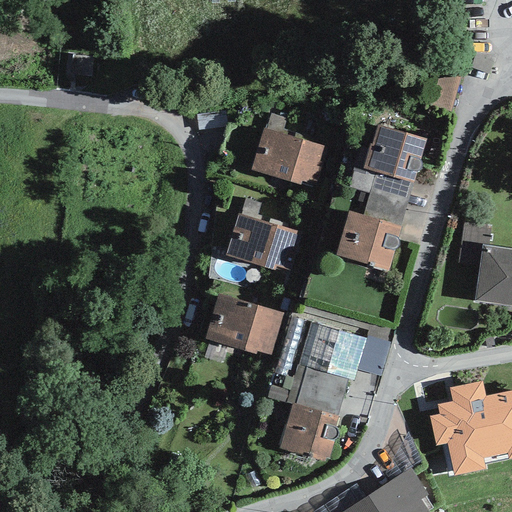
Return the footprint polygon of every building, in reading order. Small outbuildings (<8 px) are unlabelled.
[(426,139),(377,125),(371,145),(369,144),(363,169),(374,172),(412,183),(413,183),(416,173),(417,172),(418,171),(420,170),(421,167),(421,165),(421,162),(420,160),(426,139)] [(309,188),(324,146),(263,129),(251,170),(309,188)] [(400,227),(412,183),(374,172),(362,215),(400,227)] [(362,215),(348,211),(335,255),(388,271),(393,250),(396,249),(398,247),(399,244),(399,241),(398,239),(401,227),(400,227),(362,215)] [(288,270),(299,232),(238,213),(225,256),(274,271),(276,267),(288,270)] [(482,245),(487,246),(490,227),(463,224),(458,263),(479,266),(482,245)] [(511,249),(487,246),(482,245),(479,266),(474,302),(511,306),(511,249)] [(270,356),(283,313),(218,294),(204,340),(255,355),(257,352),(270,356)] [(366,339),(310,323),(298,365),(347,379),(353,381),(366,339)] [(337,417),(347,379),(298,365),(297,364),(286,403),(290,404),(295,405),(337,417)] [(511,458),(511,390),(485,396),(482,381),(449,388),(452,402),(437,405),(439,415),(429,417),(436,446),(446,444),(454,476),(485,469),(483,459),(507,453),(508,459),(511,458)] [(336,428),(339,417),(337,417),(295,405),(290,404),(277,448),(324,462),(325,458),(328,459),(333,440),(335,439),(337,438),(338,436),(338,433),(338,430),(336,428)] [(428,495),(411,468),(342,511),(428,511),(421,500),(428,495)]
